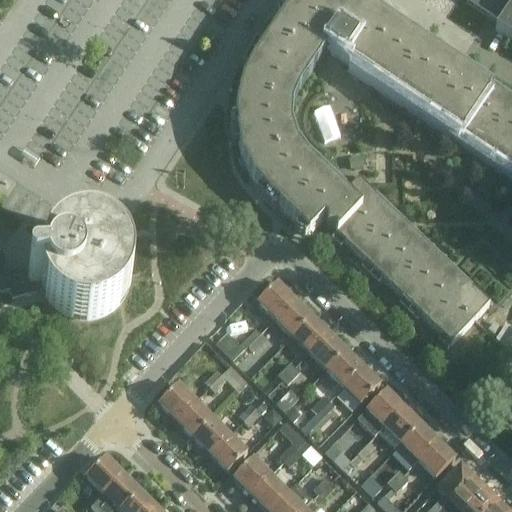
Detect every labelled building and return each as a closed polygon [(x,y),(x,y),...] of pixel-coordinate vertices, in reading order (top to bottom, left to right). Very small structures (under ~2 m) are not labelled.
[(241,86),(235,109),(236,134),(241,159),(251,181),(269,202),(296,227),(308,239),(312,234),(323,223),(344,198),(337,191),(306,161),(296,147),(290,129),(292,111),(299,94),(320,62),(327,51),(335,56),(341,46),(349,52),(343,61),(344,62),(345,61),(374,80),(373,81),(511,172),(511,106),(491,93),(418,44),(359,5),(359,2),(358,0),(295,0),(253,63),(246,76),(241,86)] [(511,0),(467,0),(465,4),(498,26),(494,33),(502,38),(503,37),(510,41),(509,42),(511,43),(511,0)] [(361,159),(348,161),(350,172),(363,170),(361,159)] [(342,244),(379,205),(357,184),(344,198),(323,223),(326,226),(326,233),(333,233),(336,236),(334,237),(342,244)] [(379,205),(342,244),(363,265),(401,225),(379,205)] [(401,225),(363,265),(385,285),(422,246),(401,225)] [(0,295),(9,295),(11,303),(41,294),(46,292),(47,295),(48,297),(49,300),(44,302),(49,309),(55,315),(63,320),(72,324),(74,319),(77,320),(79,320),(82,320),(85,320),(86,326),(96,324),(104,321),(112,317),(118,311),(114,307),(116,305),(118,302),(120,300),(121,297),(122,294),(127,296),(130,288),(130,279),(129,270),(125,261),(121,263),(119,260),(118,257),(116,255),(114,253),(118,249),(110,243),(103,238),(93,235),(85,235),(85,240),(82,240),(79,240),(76,241),(73,241),(70,242),(68,237),(61,242),(53,247),(47,253),(42,262),(47,264),(46,267),(45,270),(45,272),(44,275),(41,275),(39,275),(38,275),(32,275),(31,275),(30,276),(29,276),(28,277),(28,278),(27,279),(27,280),(12,280),(5,281),(0,280),(0,295)] [(422,246),(385,285),(406,306),(444,267),(422,246)] [(444,267),(406,306),(428,327),(466,287),(444,267)] [(466,287),(428,327),(450,348),(488,309),(466,287)] [(276,288),(256,307),(274,325),(294,305),(276,288)] [(291,343),(311,322),(294,305),(274,325),(291,343)] [(308,359),(328,339),(311,322),(291,343),(308,359)] [(215,349),(232,366),(247,351),(248,352),(260,340),(255,334),(239,350),(226,338),(215,349)] [(325,376),(345,356),(328,339),(308,359),(325,376)] [(260,340),(248,352),(253,357),(266,345),(260,340)] [(342,394),(362,373),(345,356),(325,376),(342,394)] [(282,386),(294,373),(289,368),(277,380),(279,382),(271,390),(274,393),(282,385),(282,386)] [(294,373),(282,386),(287,390),(299,378),(294,373)] [(359,411),(379,390),(362,373),(342,394),(359,411)] [(208,393),(221,380),(216,375),(203,387),(208,393)] [(221,380),(208,393),(213,398),(226,385),(221,380)] [(177,389),(157,409),(175,427),(195,407),(177,389)] [(385,395),(365,416),(356,425),(374,442),(382,433),(382,434),(403,413),(385,395)] [(316,419),(329,407),(323,400),(310,413),(316,419)] [(192,444),(212,423),(195,407),(175,427),(192,444)] [(305,439),(312,433),(333,411),(329,407),(316,419),(307,428),(301,435),(305,439)] [(243,427),(255,414),(250,409),(237,421),(243,427)] [(399,450),(420,430),(403,413),(382,434),(399,450)] [(247,432),(260,419),(255,414),(243,427),(247,432)] [(272,414),(267,419),(267,426),(273,432),(281,424),(272,414)] [(290,414),(284,419),(292,426),(297,421),(290,414)] [(209,461),(230,440),(212,423),(192,444),(209,461)] [(416,467),(437,447),(420,430),(399,450),(416,467)] [(227,478),(247,457),(230,440),(209,461),(227,478)] [(284,467),(304,446),(299,441),(278,462),(284,467)] [(289,472),(309,451),(304,446),(284,467),(289,472)] [(373,452),(369,447),(350,467),(349,467),(353,472),(373,452)] [(434,485),(454,464),(437,447),(416,467),(434,485)] [(332,450),(324,458),(342,475),(349,467),(350,467),(332,450)] [(104,462),(85,482),(102,500),(122,480),(104,462)] [(253,462),(232,483),(250,501),(271,480),(253,462)] [(460,470),(435,494),(443,502),(432,511),(443,511),(473,483),(460,470)] [(391,493),(403,481),(398,476),(386,488),(391,493)] [(102,500),(89,511),(124,511),(139,497),(122,480),(102,500)] [(261,511),(273,511),(295,489),(287,497),(271,480),(250,501),(261,511)] [(403,481),(391,493),(395,498),(408,486),(403,481)] [(369,482),(359,492),(371,503),(376,498),(381,494),(369,482)] [(317,500),(318,501),(330,488),(325,483),(313,495),(317,500)] [(473,483),(443,511),(468,511),(485,495),(473,483)] [(319,511),(326,506),(324,504),(335,493),(330,488),(318,501),(313,506),(306,511),(319,511)] [(295,489),(273,511),(306,511),(313,506),(295,489)] [(491,511),(497,507),(485,495),(468,511),(491,511)] [(154,511),(139,497),(124,511),(154,511)] [(393,511),(383,501),(376,508),(379,511),(393,511)]
